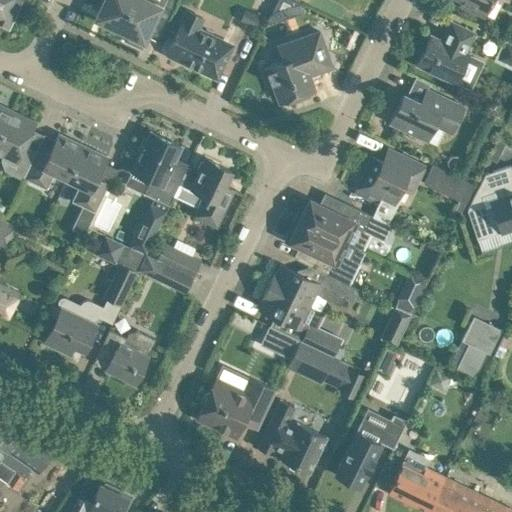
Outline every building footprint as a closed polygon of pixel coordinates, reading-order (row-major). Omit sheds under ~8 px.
[(0,0),(0,21),(7,25),(19,0),(0,0)] [(150,0),(102,0),(93,19),(126,34),(127,41),(138,46),(144,43),(162,5),(150,0)] [(298,0),(276,0),(269,15),(277,18),(301,11),(305,3),(298,0)] [(460,0),(461,0),(459,4),(484,16),(491,0),(460,0)] [(197,28),(202,17),(186,10),(166,53),(200,70),(199,72),(210,77),(211,75),(217,77),(232,45),(197,28)] [(430,35),(417,63),(454,81),(470,89),(483,61),(468,53),(464,52),(474,32),(451,21),(441,41),(430,35)] [(268,71),(266,71),(270,84),(272,83),(279,103),(285,100),(286,103),(298,99),(297,96),(315,90),(309,75),(332,67),(319,31),(287,42),(274,47),(279,62),(266,66),(268,71)] [(511,43),(505,40),(496,59),(511,66),(511,43)] [(420,100),(403,92),(389,121),(426,139),(437,117),(454,125),(464,106),(427,88),(429,83),(428,82),(420,100)] [(0,131),(9,113),(0,108),(0,131)] [(23,147),(35,122),(23,116),(20,118),(9,113),(0,131),(0,152),(3,154),(1,159),(5,170),(14,175),(22,179),(22,177),(35,152),(23,147)] [(168,172),(180,146),(150,131),(147,137),(144,136),(138,149),(141,150),(131,170),(133,171),(128,183),(146,191),(146,193),(168,204),(181,178),(168,172)] [(66,179),(83,144),(58,133),(48,154),(36,148),(35,152),(22,177),(46,189),(54,173),(66,179)] [(496,162),(505,143),(497,139),(487,158),(496,162)] [(83,144),(66,179),(79,185),(71,201),(82,206),(71,228),(84,234),(108,183),(97,177),(107,156),(83,144)] [(365,171),(355,192),(377,203),(380,198),(392,203),(392,204),(393,204),(394,204),(393,203),(407,173),(417,178),(416,178),(417,179),(417,178),(418,178),(417,177),(423,166),(424,166),(423,165),(423,164),(423,165),(401,155),(401,154),(401,153),(387,146),(380,160),(373,156),(373,155),(372,156),(371,156),(372,156),(366,170),(365,169),(365,170),(366,170),(365,171)] [(205,195),(196,214),(216,224),(233,188),(224,184),(231,170),(205,158),(204,160),(200,161),(196,169),(198,172),(191,189),(205,195)] [(511,227),(511,191),(510,187),(511,186),(511,169),(510,164),(485,173),(467,209),(477,239),(511,227)] [(433,165),(425,181),(467,201),(475,185),(433,165)] [(391,224),(371,214),(344,201),(339,212),(309,198),(299,220),(361,249),(362,247),(361,246),(360,248),(347,242),(355,224),(384,238),(391,224)] [(150,204),(130,246),(145,253),(150,242),(165,211),(150,204)] [(0,242),(8,246),(16,222),(0,216),(0,242)] [(299,220),(288,241),(318,255),(313,266),(330,275),(340,279),(348,283),(358,262),(341,254),(346,243),(361,250),(361,249),(299,220)] [(103,234),(94,253),(114,263),(115,260),(119,262),(103,297),(121,305),(137,270),(145,253),(130,246),(128,245),(103,234)] [(200,260),(164,243),(156,259),(192,276),(200,260)] [(156,259),(149,275),(184,292),(192,276),(156,259)] [(349,283),(330,275),(325,285),(280,264),(276,272),(274,271),(268,285),(309,304),(315,293),(320,295),(320,296),(339,305),(344,296),(352,300),(358,288),(349,283)] [(0,315),(6,318),(19,291),(0,282),(0,315)] [(299,327),(309,304),(268,285),(261,300),(262,301),(259,308),(299,327)] [(61,307),(44,340),(62,349),(64,345),(71,349),(74,345),(84,349),(96,324),(95,323),(103,306),(90,300),(86,299),(83,301),(80,304),(75,314),(61,307)] [(398,299),(395,306),(411,313),(414,306),(398,299)] [(379,337),(395,345),(411,313),(395,306),(394,306),(379,337)] [(468,343),(456,367),(474,376),(486,352),(492,355),(493,354),(503,332),(504,330),(489,322),(486,328),(470,320),(461,340),(468,343)] [(307,327),(301,340),(332,355),(338,342),(307,327)] [(111,356),(104,369),(135,384),(148,355),(155,338),(137,329),(128,332),(126,337),(109,329),(93,362),(94,363),(95,362),(94,361),(99,350),(111,356)] [(503,332),(493,354),(501,357),(511,336),(503,332)] [(320,380),(332,355),(301,340),(299,339),(287,365),(320,380)] [(436,369),(429,383),(443,390),(450,376),(436,369)] [(196,417),(236,437),(243,422),(257,429),(276,389),(249,376),(243,389),(216,376),(208,391),(204,393),(200,400),(202,405),(196,417)] [(257,447),(272,454),(274,449),(282,453),(280,457),(288,462),(289,466),(296,470),(300,467),(309,471),(326,435),(297,421),(295,426),(287,422),(294,406),(280,399),(257,447)] [(0,459),(25,425),(0,407),(0,459)] [(393,447),(406,420),(393,413),(384,432),(360,420),(335,472),(359,484),(367,469),(373,457),(373,456),(380,441),(393,447)] [(39,472),(56,448),(25,425),(0,459),(0,477),(16,488),(31,467),(39,472)] [(387,491),(429,511),(511,511),(511,508),(425,466),(422,472),(401,462),(387,491)] [(119,511),(122,506),(125,508),(131,495),(114,487),(112,490),(100,484),(91,502),(79,496),(70,511),(119,511)]
